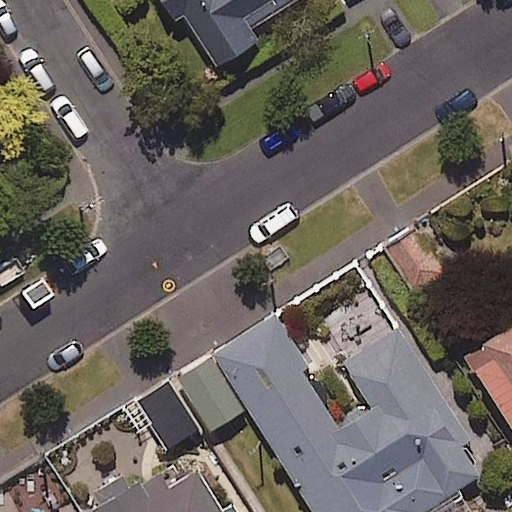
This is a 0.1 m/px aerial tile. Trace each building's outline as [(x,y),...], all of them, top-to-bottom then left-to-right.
[(163,0),(175,18),(187,11),(225,69),(266,42),(258,29),(301,0),(163,0)] [(449,274),(424,233),(397,249),(421,290),(449,274)] [(313,366),(280,314),(180,378),(215,431),(251,407),(319,511),(477,511),(465,493),(495,474),(401,330),(348,364),(372,402),(340,422),(306,371),(313,366)] [(511,334),(475,358),(511,414),(511,334)] [(203,427),(171,382),(136,407),(169,452),(203,427)] [(228,510),(203,471),(172,491),(160,474),(100,511),(243,511),(238,504),(228,510)]
